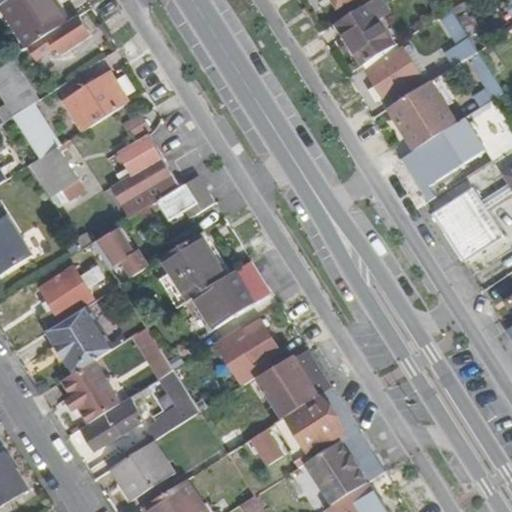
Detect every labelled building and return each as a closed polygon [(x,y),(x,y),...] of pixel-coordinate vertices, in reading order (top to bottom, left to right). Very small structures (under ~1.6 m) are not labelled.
[(53,0),(9,0),(1,5),(29,48),(49,35),(68,22),(53,0)] [(333,0),(339,9),(352,0),(333,0)] [(376,0),(338,25),(365,67),(395,48),(409,39),(383,0),(376,0)] [(458,0),(451,5),(454,9),(460,4),(458,0)] [(453,11),(471,40),(481,34),(473,22),(470,23),(460,7),(453,11)] [(456,69),(480,54),(471,40),(453,11),(442,18),(460,47),(447,55),(456,69)] [(68,22),(49,35),(61,54),(92,35),(79,16),(68,22)] [(411,47),(403,52),(421,80),(428,75),(411,47)] [(422,80),(421,80),(403,52),(399,54),(395,48),(365,67),(375,82),(386,100),(387,102),(422,80)] [(0,66),(0,94),(14,117),(34,104),(38,101),(11,59),(0,66)] [(67,103),(85,131),(130,103),(112,74),(67,103)] [(380,104),(386,100),(375,82),(369,86),(380,104)] [(418,152),(459,126),(432,84),(392,110),(418,152)] [(61,147),(34,104),(14,117),(41,159),(61,147)] [(134,121),(124,126),(133,141),(143,135),(134,121)] [(486,151),(466,121),(459,126),(418,152),(413,155),(432,186),(486,151)] [(154,207),(181,189),(149,138),(120,155),(133,177),(113,190),(132,220),(150,209),(154,207)] [(62,191),(68,201),(85,190),(62,154),(74,147),(70,141),(61,147),(41,159),(29,167),(49,198),(62,191)] [(432,186),(413,155),(401,162),(428,204),(439,197),(432,186)] [(199,178),(181,189),(154,207),(157,212),(163,209),(171,222),(186,213),(190,220),(216,204),(199,178)] [(511,185),(482,204),(487,212),(511,197),(511,185)] [(487,212),(482,204),(473,190),(435,215),(465,263),(504,239),(487,212)] [(62,191),(49,198),(56,209),(68,201),(62,191)] [(0,245),(19,233),(0,202),(0,245)] [(102,257),(120,286),(148,268),(138,252),(134,255),(119,231),(95,246),(102,257)] [(33,255),(19,233),(0,245),(0,275),(0,276),(33,255)] [(228,278),(201,236),(163,259),(191,302),(199,297),(228,278)] [(85,267),(102,257),(95,246),(95,245),(94,244),(83,251),(73,258),(77,265),(84,264),(85,267)] [(228,278),(199,297),(218,328),(272,293),(253,263),(228,278)] [(97,267),(80,277),(74,268),(42,289),(49,299),(43,302),(48,311),(54,307),(62,320),(93,300),(87,289),(104,278),(97,267)] [(44,334),(55,350),(57,353),(63,349),(67,356),(61,360),(63,362),(73,377),(96,362),(115,350),(88,307),(44,334)] [(242,333),(230,341),(236,351),(242,348),(255,368),(280,352),(263,325),(245,337),(242,333)] [(154,339),(148,329),(134,338),(140,347),(154,339)] [(57,353),(55,350),(51,353),(58,365),(63,362),(61,360),(67,356),(63,349),(57,353)] [(333,389),(310,353),(261,383),(284,420),(333,389)] [(175,371),(164,355),(151,364),(161,380),(175,371)] [(65,382),(92,424),(106,414),(122,404),(96,362),(73,377),(65,382)] [(333,397),(292,423),(313,457),(355,432),(333,397)] [(160,420),(169,434),(202,413),(193,399),(160,420)] [(122,404),(106,414),(109,419),(86,434),(97,452),(144,422),(129,400),(122,404)] [(238,427),(222,437),(229,448),(245,438),(238,427)] [(252,439),(267,468),(288,457),(273,428),(252,439)] [(155,443),(112,470),(131,500),(173,472),(155,443)] [(7,454),(0,458),(0,508),(29,489),(7,454)] [(148,511),(218,511),(196,476),(146,507),(148,511)] [(386,511),(368,484),(329,508),(331,511),(386,511)] [(264,511),(255,497),(241,506),(245,511),(264,511)]
